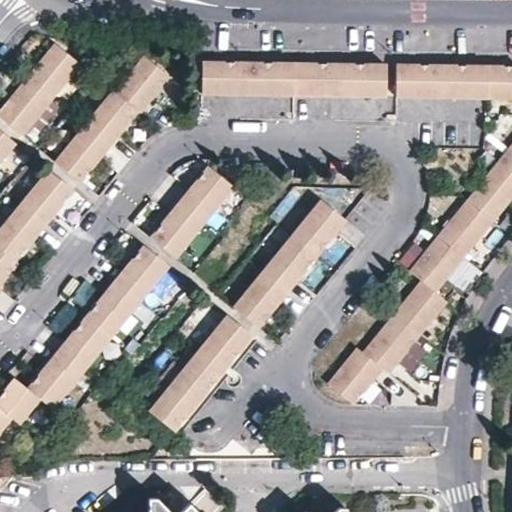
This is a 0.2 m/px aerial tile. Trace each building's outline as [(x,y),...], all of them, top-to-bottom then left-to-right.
[(77,61),(52,41),(0,105),(0,116),(20,132),(77,61)] [(167,73),(142,53),(113,90),(110,88),(53,159),(78,179),(135,107),(138,110),(167,73)] [(383,94),(385,63),(363,63),(312,62),(258,61),(217,60),(201,59),(200,88),(292,91),(383,94)] [(511,96),(511,65),(491,65),(456,65),(416,64),(396,64),(395,94),(511,96)] [(0,156),(13,140),(0,129),(0,156)] [(511,191),(511,143),(489,171),(466,198),(416,259),(407,270),(419,280),(412,288),(361,350),(355,346),(326,382),(350,402),(371,377),(380,366),(386,370),(396,359),(445,300),(432,288),(511,191)] [(230,184),(205,164),(192,181),(156,225),(147,236),(173,256),(230,184)] [(71,187),(46,167),(0,224),(0,277),(14,261),(12,259),(71,187)] [(344,219),(320,198),(232,305),(253,323),(274,299),(294,276),(338,225),(344,219)] [(166,263),(141,243),(129,258),(90,305),(56,346),(30,378),(23,386),(12,376),(0,389),(0,424),(8,415),(15,421),(37,395),(47,404),(166,263)] [(249,333),(225,312),(147,409),(170,428),(182,419),(249,333)] [(255,337),(249,333),(182,419),(170,428),(176,432),(211,390),(245,350),(255,337)] [(233,369),(232,370),(231,370),(228,371),(225,374),(224,378),(225,383),(228,386),(232,387),(237,386),(239,384),(240,381),(241,378),(240,375),(239,372),(233,369)] [(196,511),(197,511),(198,511),(204,511),(214,502),(197,484),(169,511),(168,511),(149,493),(143,492),(140,511),(196,511)]
